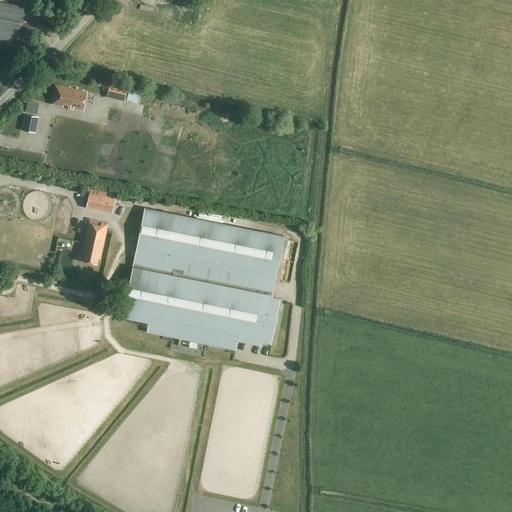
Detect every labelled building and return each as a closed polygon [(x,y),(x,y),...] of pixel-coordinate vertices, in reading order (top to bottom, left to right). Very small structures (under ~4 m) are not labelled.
[(0,0),(0,7),(33,15),(36,3),(20,0),(0,0)] [(172,0),(173,10),(190,10),(190,0),(172,0)] [(0,8),(0,44),(15,48),(22,13),(0,8)] [(165,8),(163,16),(171,18),(173,10),(165,8)] [(55,86),(51,105),(83,111),(86,92),(55,86)] [(127,91),(109,86),(106,98),(124,102),(127,91)] [(140,93),(128,90),(126,100),(138,103),(140,93)] [(24,115),(21,131),(35,134),(38,117),(24,115)] [(90,194),(86,210),(110,215),(114,199),(90,194)] [(146,333),(235,351),(237,342),(260,347),(261,343),(270,345),(280,298),(271,297),(284,236),(144,208),(122,319),(148,324),(146,333)] [(83,250),(85,250),(82,263),(97,266),(99,259),(100,260),(107,224),(101,223),(100,227),(88,224),(83,250)]
